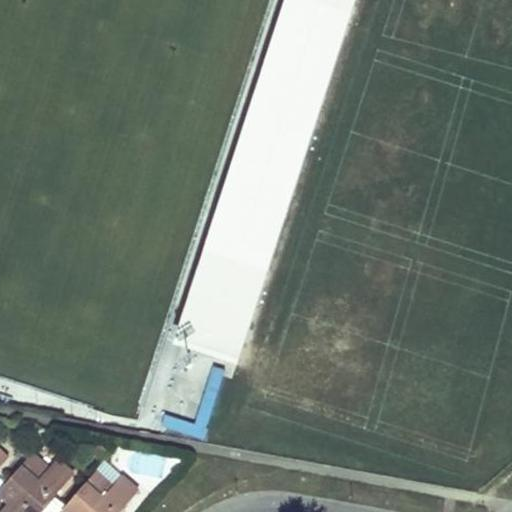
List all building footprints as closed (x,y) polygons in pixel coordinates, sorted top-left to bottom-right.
[(293,0),(184,347),(216,358),(237,366),(353,0),(293,0)] [(195,382),(175,376),(169,396),(189,402),(195,382)] [(0,469),(9,459),(0,451),(0,469)] [(36,511),(42,506),(45,509),(56,497),(74,476),(57,461),(49,470),(31,455),(0,491),(0,495),(10,504),(15,509),(12,511),(36,511)] [(122,511),(139,493),(122,478),(114,487),(97,472),(67,507),(63,511),(64,511),(122,511)] [(62,511),(63,511),(67,507),(56,497),(45,509),(42,506),(36,511),(62,511)]
